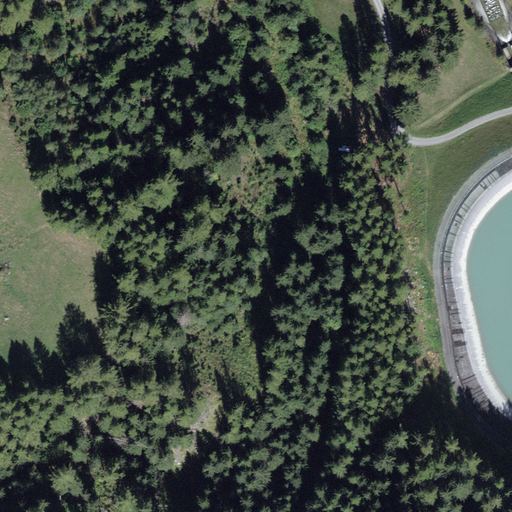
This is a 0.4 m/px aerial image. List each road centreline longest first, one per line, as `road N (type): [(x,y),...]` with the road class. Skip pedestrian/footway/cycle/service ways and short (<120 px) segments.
road 1 (track): [(511,152),(475,178),(438,243),(449,366),(472,414),(511,448)]
road 2 (track): [(377,0),(392,56),(391,114),(409,140),(433,141)]
